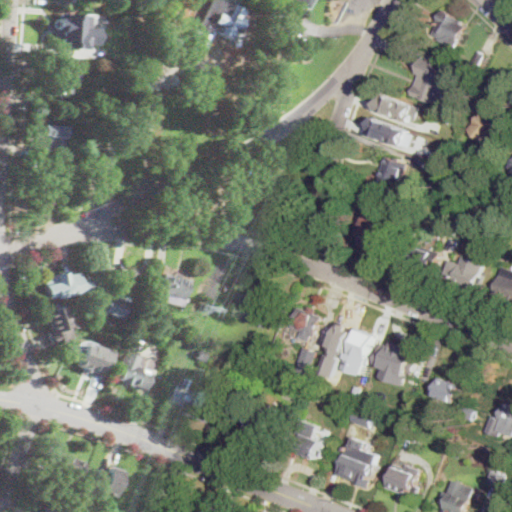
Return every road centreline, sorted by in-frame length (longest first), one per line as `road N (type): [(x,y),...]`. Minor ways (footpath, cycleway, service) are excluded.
road 1 (residential): [(511,344),(331,271),(227,240),(117,231),(0,252)]
road 2 (residential): [(355,69),(264,141),(40,240)]
road 3 (residential): [(325,511),(108,427),(0,398)]
road 4 (residential): [(331,271),(331,153),(355,69),(396,0)]
road 5 (residential): [(0,503),(38,406),(0,277)]
